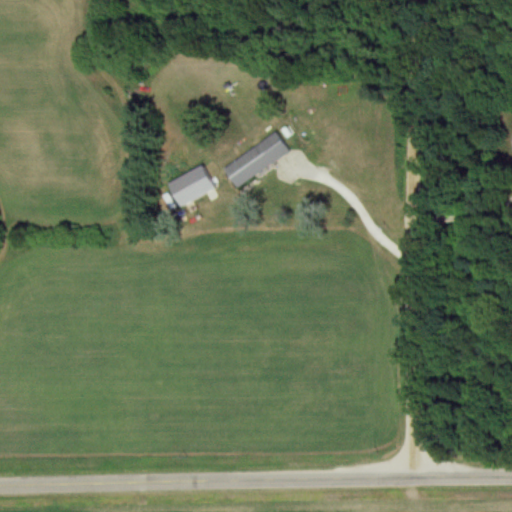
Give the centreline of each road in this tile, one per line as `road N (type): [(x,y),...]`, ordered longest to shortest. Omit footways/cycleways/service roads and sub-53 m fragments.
road 1 (residential): [(0,490),(511,480)]
road 2 (residential): [(419,481),(419,0)]
